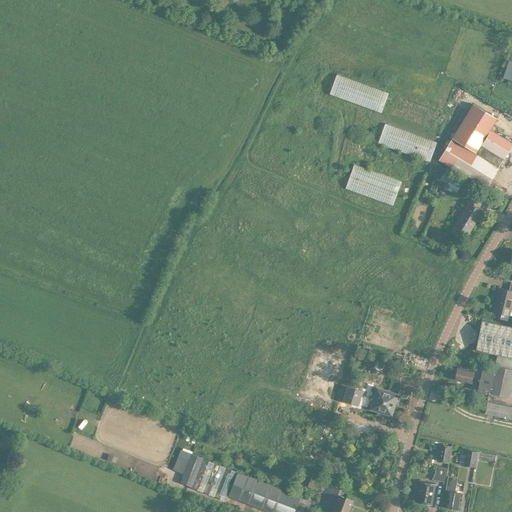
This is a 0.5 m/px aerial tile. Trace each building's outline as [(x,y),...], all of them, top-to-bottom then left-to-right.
[(511,61),(507,60),(502,77),(511,80),(511,73),(510,73),(511,65),(511,61)] [(336,73),(329,93),(380,112),(387,92),(336,73)] [(511,143),(511,142),(490,128),(496,117),(472,103),(451,137),(451,138),(438,159),(485,188),(498,167),(498,166),(511,143)] [(384,122),(377,142),(428,161),(436,141),(384,122)] [(353,163),(344,187),(392,204),(400,180),(353,163)] [(444,192),(442,188),(438,190),(436,195),(442,197),(444,192)] [(464,201),(466,202),(449,230),(458,236),(461,231),(467,234),(481,210),(477,208),(481,201),(469,194),(464,201)] [(508,316),(511,301),(511,282),(510,282),(508,289),(498,287),(492,311),(500,313),(499,318),(507,320),(508,315),(508,316)] [(511,357),(511,325),(481,319),(475,349),(496,354),(511,357)] [(511,357),(496,354),(494,365),(492,370),(481,368),(480,372),(479,376),(476,390),(508,396),(511,378),(511,357)] [(472,375),(479,376),(480,372),(474,370),(474,369),(467,368),(466,369),(456,367),(454,378),(470,382),(472,375)] [(285,384),(292,387),(297,389),(303,374),(291,369),(285,384)] [(347,386),(343,400),(357,405),(362,390),(347,386)] [(370,408),(390,415),(397,394),(376,387),(370,408)] [(182,439),(193,443),(198,432),(186,427),(182,439)] [(450,446),(448,445),(440,444),(437,460),(447,462),(450,446)] [(464,453),(462,464),(474,466),(477,451),(465,449),(464,453)] [(179,482),(191,487),(225,501),(228,495),(237,471),(203,457),(190,453),(188,459),(182,473),(179,482)] [(188,459),(177,455),(172,470),(182,473),(188,459)] [(431,479),(443,481),(445,467),(433,465),(431,479)] [(237,471),(228,495),(271,511),(294,511),(300,496),(237,471)] [(312,473),(307,485),(316,489),(321,476),(312,473)] [(447,490),(445,506),(457,508),(458,500),(460,501),(462,492),(460,492),(454,491),(456,478),(447,476),(446,480),(445,489),(447,490)] [(416,501),(430,503),(434,484),(420,481),(416,501)] [(347,511),(353,499),(339,494),(342,488),(332,484),(326,501),(333,504),(331,508),(332,509),(330,511),(347,511)]
